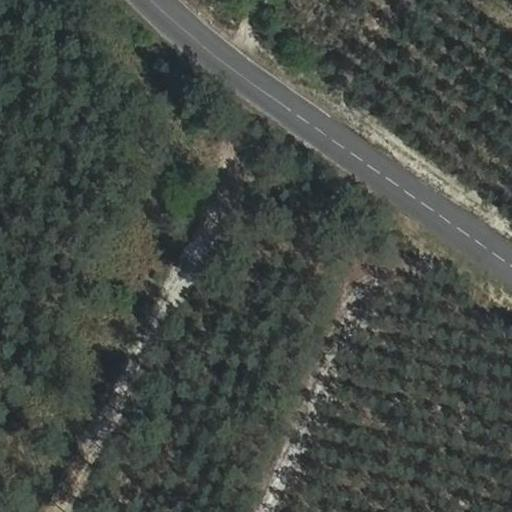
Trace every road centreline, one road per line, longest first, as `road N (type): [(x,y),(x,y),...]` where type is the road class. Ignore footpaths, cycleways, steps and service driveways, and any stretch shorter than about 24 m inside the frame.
road 1 (track): [(54,511),(215,221),(277,86)]
road 2 (unclassified): [(172,0),(239,59),(511,254)]
